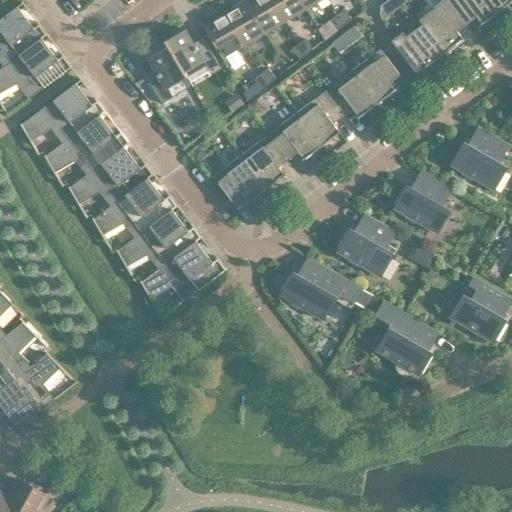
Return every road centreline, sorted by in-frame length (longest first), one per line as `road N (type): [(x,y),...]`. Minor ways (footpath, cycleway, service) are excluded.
road 1 (residential): [(250,263),(342,424),(372,425),(511,362)]
road 2 (residential): [(511,62),(250,263)]
road 3 (residential): [(250,263),(91,56)]
road 4 (unclassified): [(291,511),(245,502),(180,502),(166,511)]
